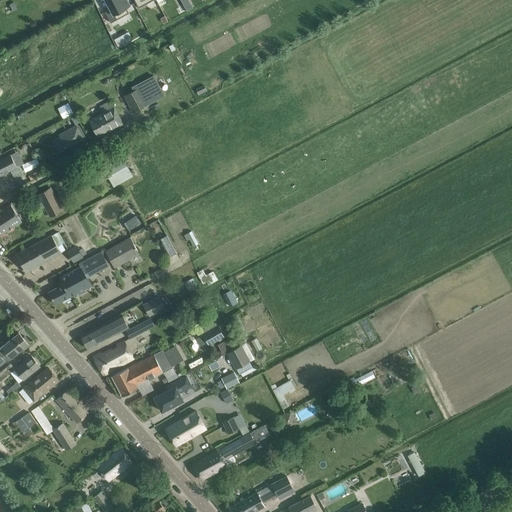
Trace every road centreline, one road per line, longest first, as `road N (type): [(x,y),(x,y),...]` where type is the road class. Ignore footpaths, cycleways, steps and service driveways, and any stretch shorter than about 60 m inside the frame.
road 1 (secondary): [(207,511),(0,275)]
road 2 (track): [(0,112),(138,39)]
